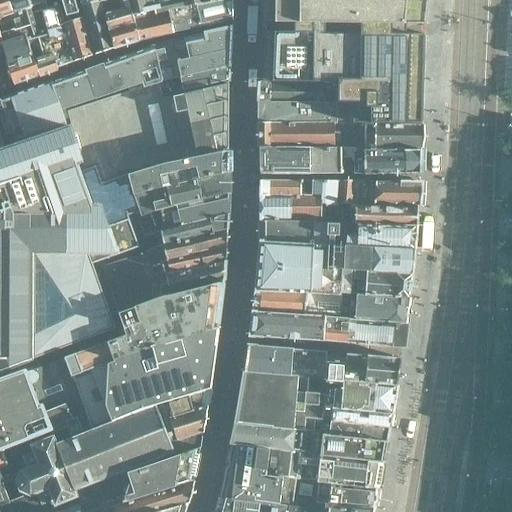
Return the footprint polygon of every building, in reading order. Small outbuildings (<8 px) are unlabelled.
[(0,41),(23,33),(31,53),(39,75),(40,74),(43,73),(44,72),(51,70),(52,69),(56,68),(74,61),(51,0),(44,0),(0,16),(0,41)] [(0,0),(0,16),(44,0),(0,0)] [(92,55),(80,22),(77,23),(74,16),(63,20),(55,0),(51,0),(74,61),(92,55)] [(55,0),(63,20),(74,16),(81,14),(95,54),(112,48),(100,15),(95,0),(55,0)] [(127,0),(95,0),(100,15),(114,10),(112,3),(119,1),(121,5),(128,3),(127,0)] [(232,17),(231,0),(127,0),(128,3),(139,40),(179,30),(179,31),(181,31),(181,30),(196,26),(196,27),(198,27),(198,26),(213,22),(213,23),(215,23),(215,22),(231,18),(231,19),(231,20),(233,19),(232,17)] [(422,93),(422,80),(423,80),(423,63),(423,51),(424,51),(424,48),(423,48),(423,36),(424,36),(424,34),(393,33),(393,28),(393,23),(425,24),(427,6),(428,0),(261,0),(262,22),(285,22),(325,23),(325,18),(358,18),(358,27),(358,66),(324,66),(324,62),(260,61),(259,81),(336,81),(336,77),(324,77),(324,75),(341,75),(341,72),(354,72),(354,76),(360,76),(360,122),(360,123),(363,123),(422,124),(422,123),(422,121),(421,121),(421,109),(422,109),(422,106),(421,106),(421,95),(422,95),(423,93),(422,93)] [(139,40),(128,3),(121,5),(119,1),(112,3),(114,10),(100,15),(112,48),(139,40)] [(324,48),(324,32),(324,27),(325,23),(285,22),(285,27),(285,32),(261,31),(261,48),(324,48)] [(62,110),(143,83),(144,86),(155,83),(162,82),(173,79),(229,64),(230,50),(230,48),(232,27),(217,31),(186,37),(185,37),(184,37),(155,45),(154,45),(153,46),(86,69),(85,70),(53,81),(52,81),(51,82),(0,100),(0,99),(0,129),(5,145),(67,125),(62,110)] [(0,64),(6,62),(31,53),(23,33),(0,41),(0,64)] [(324,62),(324,48),(261,48),(260,61),(324,62)] [(39,75),(31,53),(6,62),(14,84),(39,75)] [(14,84),(6,62),(0,64),(0,88),(1,89),(1,88),(7,85),(8,86),(9,86),(9,85),(12,83),(13,84),(14,84)] [(159,99),(229,80),(229,65),(229,66),(230,64),(229,64),(173,79),(175,87),(164,90),(162,82),(155,83),(159,99)] [(354,87),(354,78),(354,76),(354,72),(341,72),(341,75),(341,87),(341,89),(342,89),(342,91),(343,92),(344,93),(346,93),(347,94),(349,93),(350,93),(352,92),(352,91),(353,90),(354,89),(354,87)] [(228,150),(228,101),(228,84),(229,80),(159,99),(155,83),(144,86),(65,112),(82,163),(94,159),(95,163),(103,186),(168,165),(228,150)] [(336,102),(336,81),(259,81),(259,101),(336,102)] [(350,122),(351,102),(336,102),(259,101),(259,123),(350,122)] [(353,173),(353,148),(363,148),(363,123),(360,123),(360,122),(350,122),(259,123),(258,123),(259,148),(260,174),(353,173)] [(420,147),(422,124),(363,123),(363,148),(420,147)] [(419,163),(419,156),(419,149),(420,149),(420,147),(363,148),(353,148),(353,173),(418,171),(419,171),(419,170),(418,170),(419,163)] [(0,370),(116,331),(94,266),(139,247),(130,215),(142,212),(137,195),(176,184),(228,171),(228,150),(168,165),(103,186),(95,163),(31,184),(26,170),(0,178),(0,370)] [(143,215),(228,193),(228,171),(176,184),(137,195),(142,212),(143,215)] [(261,180),(260,220),(336,222),(337,204),(338,181),(261,180)] [(356,204),(357,181),(338,181),(337,204),(356,204)] [(418,199),(418,181),(375,181),(357,181),(356,204),(418,205),(418,204),(414,203),(414,199),(418,199)] [(144,235),(161,230),(227,213),(228,193),(143,215),(144,217),(139,218),(144,235)] [(414,248),(416,224),(418,205),(356,204),(337,204),(336,222),(342,222),(353,223),(353,234),(342,234),(341,244),(414,248)] [(227,229),(227,213),(161,230),(165,244),(227,229)] [(404,265),(405,253),(414,254),(414,248),(341,244),(342,234),(342,222),(336,222),(260,220),(259,221),(259,222),(260,222),(260,240),(260,241),(259,241),(258,251),(257,262),(258,262),(257,270),(256,272),(257,272),(255,288),(255,290),(255,291),(336,297),(337,291),(338,267),(412,272),(412,266),(404,265)] [(226,259),(226,251),(227,229),(165,244),(148,248),(149,250),(104,269),(109,286),(147,277),(161,274),(226,259)] [(157,296),(224,280),(226,259),(161,274),(163,281),(148,284),(147,277),(109,286),(118,309),(157,296)] [(409,296),(412,272),(338,267),(337,291),(409,296)] [(140,348),(218,327),(218,325),(221,303),(224,280),(157,296),(118,309),(126,334),(131,332),(133,336),(62,360),(67,376),(82,371),(81,368),(140,348)] [(406,322),(335,316),(336,297),(255,291),(252,310),(249,336),(261,337),(323,340),(346,342),(403,346),(406,322)] [(406,322),(409,296),(337,291),(336,297),(335,316),(406,322)] [(210,388),(218,327),(140,348),(81,368),(82,371),(67,376),(74,396),(64,400),(66,405),(76,437),(151,403),(155,402),(210,388)] [(324,378),(326,351),(248,345),(245,371),(324,378)] [(398,375),(401,358),(326,351),(324,378),(328,378),(396,384),(396,381),(394,381),(396,375),(398,375)] [(49,431),(43,413),(66,405),(64,400),(74,396),(67,376),(62,360),(0,380),(0,448),(0,449),(8,446),(49,431)] [(328,378),(324,378),(245,371),(245,373),(244,373),(240,396),(239,397),(235,421),(235,423),(308,431),(321,433),(322,419),(324,405),(328,378)] [(389,409),(392,386),(395,387),(396,384),(328,378),(324,405),(392,412),(392,409),(389,409)] [(207,403),(209,389),(210,389),(210,388),(155,402),(160,419),(206,406),(207,406),(207,405),(208,403),(207,403)] [(76,489),(200,447),(200,446),(201,445),(200,444),(201,433),(202,433),(202,432),(203,432),(203,430),(166,440),(160,419),(155,420),(151,403),(76,437),(66,405),(43,413),(49,431),(8,446),(15,468),(8,482),(12,496),(22,500),(25,511),(51,511),(79,501),(76,489)] [(385,424),(386,413),(391,414),(392,413),(392,412),(324,405),(322,419),(389,426),(390,425),(385,424)] [(202,429),(206,406),(160,419),(166,440),(203,430),(203,429),(202,429)] [(386,440),(387,438),(385,438),(384,427),(389,428),(389,426),(322,419),(321,433),(308,431),(306,452),(382,461),(383,459),(381,459),(385,441),(386,442),(386,440)] [(306,452),(308,431),(235,423),(231,444),(276,449),(306,452)] [(375,501),(377,488),(378,488),(273,476),(276,449),(231,444),(231,447),(230,447),(219,496),(220,496),(219,497),(301,505),(321,507),(322,502),(374,507),(374,506),(373,505),(374,501),(375,501)] [(93,511),(93,510),(193,480),(194,480),(194,478),(199,450),(200,450),(200,448),(200,447),(76,489),(79,501),(51,511),(93,511)] [(378,487),(378,486),(375,485),(376,481),(378,481),(380,467),(378,467),(379,463),(382,463),(382,461),(306,452),(276,449),(273,476),(378,488),(378,487)] [(93,511),(155,511),(188,501),(193,480),(93,510),(93,511)] [(2,484),(0,484),(0,511),(25,511),(22,500),(8,504),(2,484)] [(300,511),(301,505),(219,497),(215,511),(300,511)] [(185,511),(188,505),(189,501),(188,501),(155,511),(185,511)] [(371,511),(372,509),(374,509),(374,507),(322,502),(321,507),(301,505),(300,511),(371,511)]
